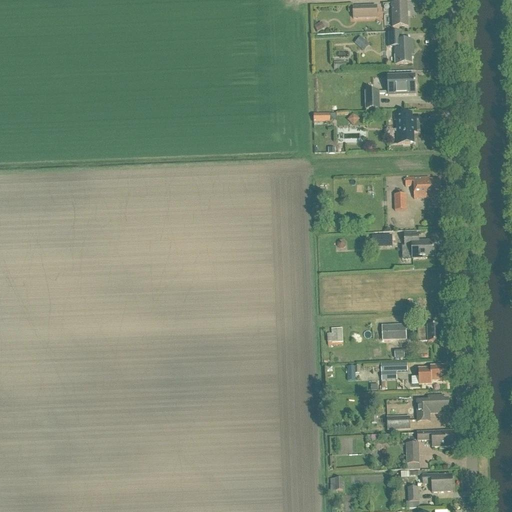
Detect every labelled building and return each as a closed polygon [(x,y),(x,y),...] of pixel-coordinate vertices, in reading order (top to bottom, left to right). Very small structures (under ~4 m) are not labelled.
[(407,5),(392,6),(393,29),(408,28),(407,5)] [(377,7),(352,8),(353,20),(377,19),(377,7)] [(410,52),(413,51),(413,43),(401,44),(401,35),(389,36),(389,49),(394,49),(395,67),(411,66),(410,52)] [(356,45),(364,53),(370,47),(361,39),(356,45)] [(415,77),(388,78),(389,98),(415,97),(415,77)] [(379,112),(379,93),(364,94),(365,112),(379,112)] [(416,136),(416,128),(416,122),(411,122),(411,116),(393,117),(393,123),(397,123),(398,148),(414,148),(414,136),(416,136)] [(433,199),(441,198),(440,182),(430,182),(430,180),(406,181),(402,181),(402,196),(414,196),(414,201),(433,200),(433,199)] [(394,197),(395,213),(407,212),(407,197),(394,197)] [(418,236),(404,236),(404,248),(411,248),(412,262),(425,261),(425,260),(433,260),(433,244),(418,245),(418,236)] [(390,248),(389,237),(370,238),(371,249),(390,248)] [(406,327),(382,328),(382,343),(406,342),(406,327)] [(427,329),(418,330),(418,344),(428,344),(428,345),(441,344),(440,327),(427,328),(427,329)] [(333,345),(343,345),(342,331),(332,331),(333,345)] [(407,365),(381,366),(381,375),(396,374),(407,374),(407,365)] [(432,384),(447,384),(447,369),(430,370),(430,372),(418,372),(419,388),(432,388),(432,384)] [(382,383),(397,383),(396,374),(381,375),(382,383)] [(429,416),(448,415),(447,403),(443,403),(443,399),(428,399),(429,401),(416,402),(417,425),(430,424),(429,416)] [(410,419),(387,420),(387,434),(410,433),(410,419)] [(452,449),(452,447),(455,447),(454,435),(432,435),(417,436),(418,444),(432,443),(432,450),(452,449)] [(420,466),(419,446),(406,446),(407,467),(420,466)] [(437,477),(422,478),(423,486),(432,485),(432,494),(453,493),(452,477),(437,478),(437,477)] [(408,490),(409,505),(419,504),(418,490),(408,490)]
